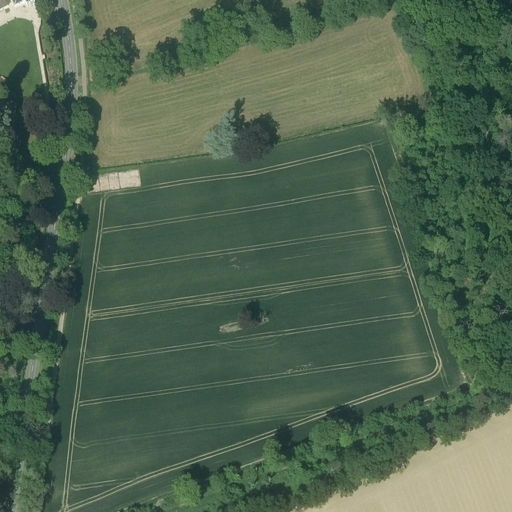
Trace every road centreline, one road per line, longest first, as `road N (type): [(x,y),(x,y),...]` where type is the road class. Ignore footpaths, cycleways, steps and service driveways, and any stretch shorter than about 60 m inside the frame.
road 1 (tertiary): [(9,511),(73,89),(60,0)]
road 2 (track): [(170,511),(362,444),(466,397)]
road 3 (track): [(466,397),(511,233)]
